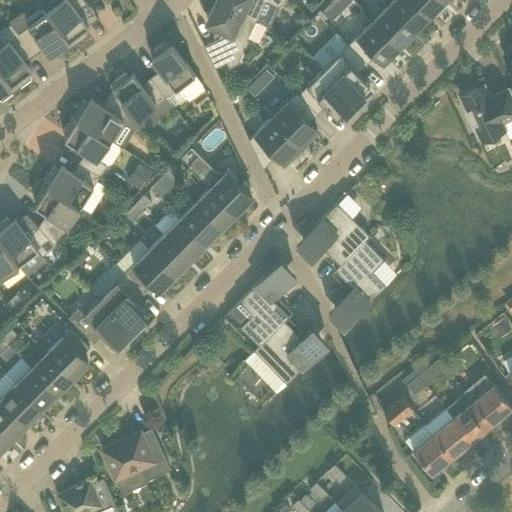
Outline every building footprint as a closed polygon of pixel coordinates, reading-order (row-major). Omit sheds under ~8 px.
[(19,31),(35,53),(49,43),(59,56),(74,45),(40,0),(11,22),(19,31)] [(85,0),(40,0),(74,45),(88,34),(78,20),(83,17),(77,9),(87,2),(85,0)] [(222,29),(215,38),(204,44),(215,66),(227,61),(229,66),(238,61),(249,39),(247,38),(256,19),(216,0),(209,16),(211,17),(209,22),(222,29)] [(216,0),(256,19),(265,0),(268,0),(279,5),(284,0),(216,0)] [(351,0),(331,0),(322,10),(332,20),(351,0)] [(430,14),(416,0),(392,0),(389,3),(415,29),(430,14)] [(444,0),(416,0),(430,14),(444,0)] [(415,29),(389,3),(374,19),(400,45),(415,29)] [(311,18),(302,9),(293,18),(302,27),(311,18)] [(348,43),(367,62),(375,54),(383,61),(400,45),(374,19),(358,35),(357,34),(348,43)] [(0,66),(16,88),(31,77),(21,64),(35,53),(19,31),(11,22),(0,30),(0,66)] [(203,83),(195,73),(169,38),(153,50),(165,65),(151,76),(166,96),(178,87),(185,97),(203,83)] [(353,97),(355,95),(369,80),(359,70),(367,62),(348,43),(323,68),(353,97)] [(511,48),(503,53),(511,70),(511,48)] [(0,97),(2,100),(16,88),(0,66),(0,97)] [(353,97),(323,68),(299,93),(318,112),(326,103),(336,114),(353,97)] [(166,96),(151,76),(137,86),(125,71),(110,83),(113,87),(130,109),(137,118),(166,96)] [(264,85),(256,77),(247,87),(255,95),(264,85)] [(83,99),(73,115),(110,138),(130,109),(113,87),(99,109),(83,99)] [(477,87),(460,95),(466,108),(463,110),(469,123),(473,122),(481,139),(505,127),(501,120),(511,115),(511,95),(508,88),(490,96),(488,91),(480,94),(477,87)] [(301,145),(304,141),(317,128),(310,120),(318,112),(299,93),(296,90),(271,115),(301,145)] [(100,174),(107,164),(99,159),(112,139),(110,138),(73,115),(63,130),(79,140),(76,145),(85,151),(79,161),(100,174)] [(271,115),(250,137),(249,138),(263,167),(276,153),(284,161),(301,145),(271,115)] [(191,147),(181,156),(188,164),(197,154),(191,147)] [(81,205),(97,179),(100,174),(79,161),(70,176),(54,166),(44,181),(81,205)] [(139,161),(127,180),(139,188),(152,170),(139,161)] [(166,172),(173,179),(182,170),(175,163),(166,172)] [(226,170),(210,186),(236,211),(252,196),(248,191),(252,188),(244,180),(240,184),(226,170)] [(157,195),(173,179),(166,172),(150,188),(157,195)] [(56,244),(81,205),(44,181),(34,197),(50,207),(38,225),(56,244)] [(236,211),(210,186),(195,201),(221,227),(236,211)] [(135,203),(142,210),(151,200),(144,193),(135,203)] [(221,227),(195,201),(180,217),(206,242),(221,227)] [(312,257),(312,256),(323,246),(339,263),(340,264),(365,239),(366,239),(370,235),(352,217),(337,201),(302,236),(312,257)] [(133,219),(142,210),(135,203),(126,212),(133,219)] [(8,216),(0,222),(0,236),(19,263),(38,249),(42,255),(56,244),(38,225),(27,212),(17,219),(24,228),(19,231),(8,216)] [(206,242),(180,217),(165,232),(190,258),(206,242)] [(190,258),(165,232),(150,247),(175,273),(190,258)] [(0,277),(19,263),(0,236),(0,277)] [(334,304),(343,324),(344,325),(386,283),(373,270),(384,258),(366,239),(365,239),(340,264),(339,263),(335,268),(353,286),(334,304)] [(175,273),(150,247),(126,272),(144,290),(153,282),(160,289),(175,273)] [(239,300),(252,313),(240,325),(259,344),(285,319),(290,314),(273,297),(291,279),(281,258),(239,300)] [(144,290),(126,272),(101,297),(130,326),(147,309),(136,299),(144,290)] [(14,310),(24,301),(17,293),(7,302),(14,310)] [(76,322),(94,341),(103,332),(113,343),(130,326),(101,297),(76,322)] [(492,323),(500,337),(511,329),(511,328),(504,315),(492,323)] [(322,346),(322,345),(313,326),(302,336),(285,319),(259,344),(254,348),(287,381),(322,346)] [(82,353),(90,345),(71,327),(47,351),(73,376),(89,360),(82,353)] [(3,336),(9,343),(18,335),(11,328),(3,336)] [(9,343),(3,336),(0,338),(0,352),(0,353),(9,343)] [(73,376),(47,351),(39,343),(24,358),(32,366),(58,391),(73,376)] [(464,366),(455,355),(445,363),(455,374),(464,366)] [(418,373),(426,383),(436,375),(428,365),(418,373)] [(58,391),(32,366),(17,381),(42,407),(58,391)] [(415,392),(426,383),(418,373),(407,382),(415,392)] [(42,407),(17,381),(1,396),(27,422),(42,407)] [(492,422),(511,406),(511,405),(493,383),(473,399),(465,388),(464,388),(492,422)] [(464,388),(444,405),(446,407),(453,416),(472,439),(492,422),(464,388)] [(384,410),(393,422),(394,422),(413,407),(402,395),(384,410)] [(27,422),(1,396),(0,397),(0,425),(12,437),(27,422)] [(453,416),(446,407),(427,423),(434,432),(433,432),(453,455),(472,439),(453,416)] [(404,438),(432,472),(453,455),(433,432),(434,432),(427,423),(425,420),(404,438)] [(0,449),(12,437),(0,425),(0,449)] [(148,478),(170,468),(153,429),(143,433),(141,430),(102,447),(116,477),(142,465),(148,478)] [(335,463),(328,469),(340,481),(346,474),(335,463)] [(119,511),(103,476),(92,481),(91,478),(84,481),(84,479),(75,483),(76,484),(57,493),(65,511),(119,511)] [(328,492),(317,480),(316,480),(309,487),(321,499),(328,492)] [(336,501),(344,508),(347,511),(382,511),(355,483),(336,501)] [(126,505),(123,498),(116,501),(119,508),(126,505)] [(291,504),(293,506),(299,511),(306,511),(310,509),(307,507),(298,498),(291,504)] [(282,499),(274,506),(279,511),(286,511),(291,508),(282,499)]
